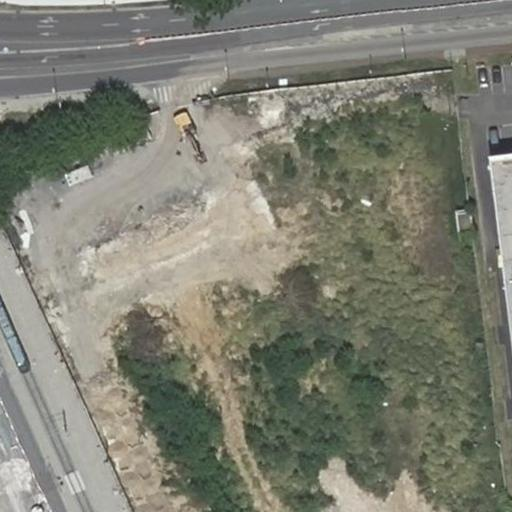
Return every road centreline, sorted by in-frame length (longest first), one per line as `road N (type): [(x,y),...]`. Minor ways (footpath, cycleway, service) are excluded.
road 1 (secondary): [(0,83),(94,81),(511,33)]
road 2 (secondary): [(501,0),(110,49),(0,55)]
road 3 (secondary): [(303,0),(121,20),(0,21)]
road 4 (secondary): [(54,511),(0,390)]
